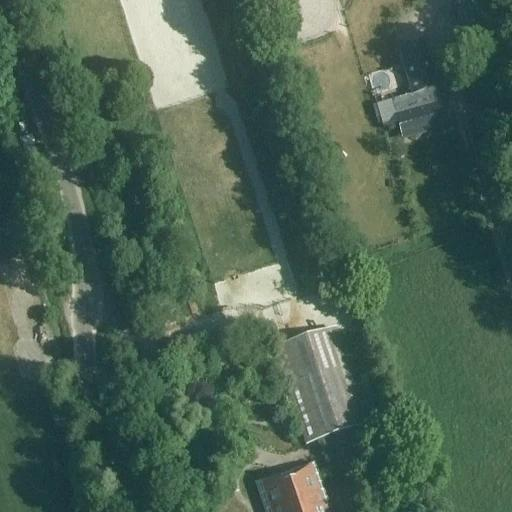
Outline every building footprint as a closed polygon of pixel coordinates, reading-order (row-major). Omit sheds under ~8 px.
[(389,0),(394,15),(421,6),(419,0),(389,0)] [(489,0),(453,13),(472,65),(511,52),(492,0),(489,0)] [(402,140),(451,127),(445,104),(438,75),(433,77),(424,44),(398,51),(412,95),(392,101),(402,140)] [(47,79),(52,102),(69,98),(64,75),(47,79)] [(386,91),(381,75),(368,79),(373,95),(386,91)] [(335,330),(310,339),(288,346),(319,441),(367,425),(335,330)] [(314,465),(297,471),(258,485),(267,511),(329,511),(318,476),(314,465)]
